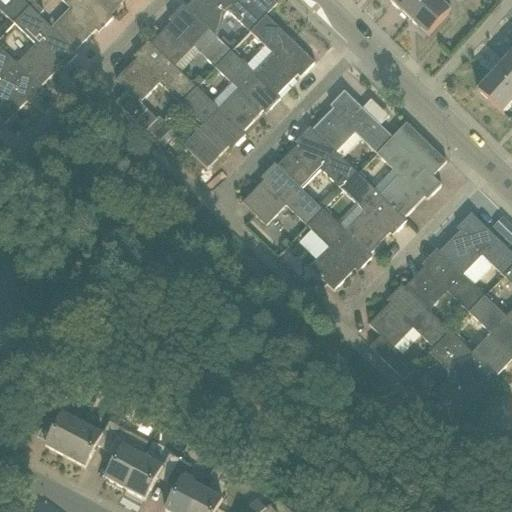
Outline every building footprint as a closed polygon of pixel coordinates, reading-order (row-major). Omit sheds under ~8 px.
[(25,4),(20,0),(0,0),(0,10),(15,25),(30,9),(25,4)] [(79,56),(76,53),(101,27),(104,30),(114,20),(111,17),(93,0),(62,0),(72,9),(52,29),(76,53),(79,56)] [(93,0),(111,17),(127,0),(93,0)] [(272,0),(196,0),(187,9),(218,40),(224,20),(223,19),(229,13),(252,34),(267,18),(266,17),(278,5),(272,0)] [(428,0),(395,0),(391,4),(410,21),(428,0)] [(428,38),(452,12),(438,0),(428,0),(410,21),(428,38)] [(30,9),(39,17),(45,11),(36,3),(33,6),(30,9)] [(217,70),(233,54),(232,53),(228,49),(218,40),(187,9),(184,7),(174,17),(177,20),(152,46),(176,69),(195,49),(217,70)] [(44,92),(42,89),(66,63),(69,66),(79,56),(76,53),(52,29),(39,17),(30,9),(15,25),(36,46),(17,65),(44,92)] [(252,34),(266,48),(247,68),(278,98),(303,72),(306,75),(316,65),(267,18),(252,34)] [(232,53),(239,46),(238,45),(234,41),(231,45),(228,49),(232,53)] [(136,124),(148,111),(141,104),(160,86),(181,107),(198,90),(176,69),(152,46),(149,43),(139,53),(142,56),(117,82),(127,93),(116,104),(136,124)] [(0,80),(2,82),(0,84),(0,119),(6,126),(32,99),(35,102),(44,92),(17,65),(1,49),(0,48),(0,80)] [(281,101),(278,98),(247,68),(238,59),(233,54),(217,70),(231,84),(212,104),(243,134),(268,108),(271,111),(281,101)] [(511,89),(511,55),(495,74),(511,89)] [(478,92),(504,116),(511,106),(511,89),(495,74),(478,92)] [(204,83),(199,78),(192,85),(198,90),(200,87),(204,83)] [(203,128),(184,148),(208,171),(233,144),(236,147),(246,137),(243,134),(212,104),(198,90),(181,107),(203,128)] [(343,161),(362,140),(378,156),(394,140),(345,93),(335,103),(338,106),(313,132),(343,161)] [(153,136),(165,123),(160,118),(157,121),(148,131),(153,136)] [(160,143),(162,141),(167,146),(178,134),(165,123),(153,136),(160,143)] [(407,125),(394,140),(378,156),(400,177),(381,197),(405,220),(429,194),(432,197),(442,187),(434,178),(448,164),(407,125)] [(343,193),(359,176),(343,161),(313,132),(310,129),(301,139),(304,142),(279,168),(302,190),(320,171),(343,193)] [(243,205),(267,228),(286,207),(308,229),(324,212),(319,207),(302,190),(279,168),(276,165),(266,175),(269,178),(243,205)] [(343,193),(365,213),(346,233),(373,259),(370,256),(395,230),(398,233),(407,223),(405,220),(381,197),(359,176),(343,193)] [(327,210),(336,199),(335,198),(337,195),(334,191),(331,194),(319,207),(324,212),(327,210)] [(330,249),(310,270),(334,293),(360,266),(363,269),(373,259),(346,233),(330,217),(324,212),(308,229),(330,249)] [(505,279),(511,271),(511,254),(472,215),(462,226),(465,228),(440,254),(463,277),(483,257),(505,279)] [(511,226),(504,218),(493,229),(511,247),(511,226)] [(288,249),(292,246),(287,241),(283,244),(288,249)] [(292,246),(288,249),(294,254),(297,251),(292,246)] [(463,277),(440,254),(437,251),(427,262),(430,264),(405,290),(429,313),(448,294),(470,315),(486,298),(463,277)] [(307,285),(316,294),(323,286),(314,278),(307,285)] [(405,382),(417,370),(394,349),(413,330),(435,351),(451,334),(446,329),(429,313),(405,290),(402,287),(393,298),(395,300),(370,327),(381,338),(370,349),(405,382)] [(511,324),(507,319),(486,298),(470,315),(491,336),(472,355),(499,381),(496,378),(511,362),(511,324)] [(456,339),(451,334),(435,351),(431,355),(449,373),(449,380),(433,397),(447,411),(452,406),(461,415),(487,389),(489,391),(499,381),(472,355),(456,339)] [(58,426),(46,448),(66,459),(84,426),(64,415),(71,402),(61,396),(48,420),(58,426)] [(66,459),(86,469),(97,447),(108,453),(121,429),(110,423),(103,436),(84,426),(66,459)] [(118,458),(106,480),(126,491),(144,458),(124,447),(131,434),(130,434),(124,431),(121,429),(108,453),(118,458)] [(126,491),(146,501),(157,480),(168,485),(181,461),(170,455),(163,468),(144,458),(126,491)] [(178,490),(166,511),(191,511),(204,490),(184,480),(191,467),(181,461),(168,485),(178,490)] [(191,511),(217,511),(223,501),(204,490),(191,511)] [(259,502),(246,511),(264,511),(266,511),(259,502)]
